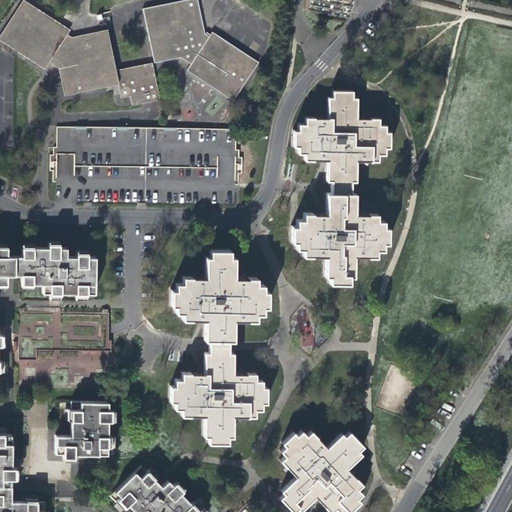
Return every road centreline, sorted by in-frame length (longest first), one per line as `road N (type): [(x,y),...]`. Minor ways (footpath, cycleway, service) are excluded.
road 1 (residential): [(0,201),(64,215),(238,214),(255,206),(269,189),(285,117),(375,0)]
road 2 (residential): [(511,336),(402,511)]
